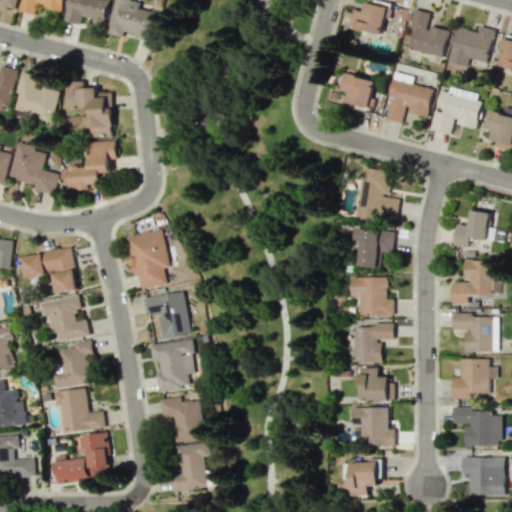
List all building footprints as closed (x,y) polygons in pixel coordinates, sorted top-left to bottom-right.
[(64,0),(23,0),(21,11),(36,14),(37,6),(63,11),(64,0)] [(68,0),(65,21),(81,24),(82,16),(94,19),(93,23),(105,26),(110,0),(68,0)] [(158,12),(140,8),(141,0),(115,0),(108,33),(124,36),(125,31),(137,34),(136,38),(151,42),(158,12)] [(381,34),(388,5),(369,0),(365,0),(363,11),(354,8),(351,19),(358,21),(356,28),(381,34)] [(449,30),(428,25),(431,13),(416,9),(407,48),(443,57),(449,30)] [(458,26),(448,62),(467,67),(470,56),(488,60),(496,30),(480,25),(478,31),(458,26)] [(511,68),(511,39),(504,38),(499,66),(511,68)] [(17,69),(0,65),(0,107),(9,109),(17,69)] [(59,90),(36,85),(39,75),(22,72),(15,109),(40,113),(39,119),(54,121),(59,90)] [(346,102),(371,107),(377,80),(350,74),(348,84),(341,83),(340,90),(349,92),(346,102)] [(434,89),(392,79),(388,95),(392,96),(387,119),(403,123),(406,111),(428,116),(434,89)] [(91,108),(91,135),(114,135),(113,92),(98,92),(98,87),(77,87),(76,81),(66,81),(66,109),(91,108)] [(452,134),(454,123),(475,128),(482,93),(450,86),(449,91),(440,90),(436,109),(434,108),(430,129),(452,134)] [(484,127),(492,129),(489,142),(511,147),(511,107),(504,106),(503,112),(488,108),(484,127)] [(103,188),(102,172),(111,172),(111,159),(117,158),(116,140),(88,141),(90,165),(71,166),(72,186),(80,186),(80,190),(103,188)] [(59,173),(43,170),(47,151),(17,145),(10,178),(36,183),(35,188),(55,192),(59,173)] [(12,152),(0,149),(0,180),(6,182),(12,152)] [(400,197),(389,196),(391,171),(362,168),(357,215),(398,219),(400,197)] [(491,211),(471,209),(470,225),(456,223),(454,245),(469,247),(470,237),(494,240),(495,227),(489,227),(491,211)] [(395,230),(356,228),(356,240),(361,240),(360,266),(381,267),(382,251),(393,252),(395,230)] [(126,236),(133,274),(139,273),(142,288),(167,284),(164,267),(172,266),(165,229),(126,236)] [(0,267),(12,268),(13,240),(0,239),(0,267)] [(26,277),(54,272),(57,292),(79,289),(72,247),(22,255),(26,277)] [(492,259),(464,260),(464,281),(453,281),(453,303),(468,303),(468,295),(493,295),(492,259)] [(394,314),(394,299),(388,299),(387,276),(351,277),(351,296),(360,296),(360,315),(394,314)] [(144,297),(147,315),(159,313),(163,337),(191,332),(184,291),(144,297)] [(40,302),(43,315),(49,314),(52,333),(58,332),(60,340),(91,335),(88,319),(77,321),(75,311),(82,310),(80,294),(40,302)] [(355,362),(382,361),(382,340),(394,339),(394,324),(354,324),(355,362)] [(0,327),(0,370),(15,367),(9,338),(14,337),(12,325),(0,327)] [(151,343),(153,362),(160,361),(161,372),(157,372),(159,391),(190,388),(188,373),(198,372),(194,338),(151,343)] [(59,386),(96,382),(92,340),(74,342),(75,347),(55,349),(59,386)] [(453,398),(482,397),(481,393),(490,392),(490,378),(498,378),(497,365),(491,366),(490,358),(460,359),(461,377),(453,377),(453,398)] [(379,367),(360,367),(361,400),(393,399),(392,376),(379,377),(379,367)] [(0,426),(27,425),(26,401),(19,401),(19,389),(5,390),(5,380),(0,380),(0,426)] [(55,391),(56,405),(61,405),(64,432),(105,428),(103,411),(89,412),(86,388),(55,391)] [(161,398),(163,417),(174,415),(176,440),(207,437),(203,398),(182,401),(181,396),(161,398)] [(388,406),(351,407),(352,432),(349,432),(349,445),(395,444),(395,428),(388,428),(388,406)] [(503,445),(503,414),(494,414),(494,407),(453,407),(453,424),(466,424),(466,445),(503,445)] [(86,434),(88,458),(67,459),(66,454),(55,455),(57,481),(111,477),(108,432),(86,434)] [(0,435),(0,475),(36,475),(36,459),(15,459),(15,448),(20,448),(19,435),(0,435)] [(178,444),(180,475),(172,476),(173,490),(208,488),(206,455),(210,455),(209,443),(178,444)] [(470,473),(470,494),(505,495),(507,457),(464,456),(463,473),(470,473)] [(368,494),(368,485),(381,484),(381,462),(350,462),(350,495),(368,494)]
